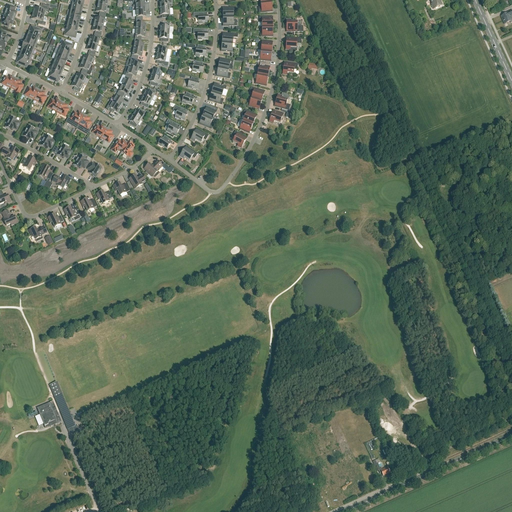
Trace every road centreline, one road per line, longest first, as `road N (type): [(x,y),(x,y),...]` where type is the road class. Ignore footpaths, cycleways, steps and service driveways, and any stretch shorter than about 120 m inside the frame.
road 1 (track): [(511,365),(346,0)]
road 2 (residential): [(216,192),(267,106),(277,0)]
road 3 (tertiary): [(344,511),(511,436)]
road 4 (residential): [(168,160),(207,82),(215,0)]
road 5 (residential): [(0,162),(28,218),(91,188)]
road 6 (residential): [(118,125),(148,59),(151,0)]
